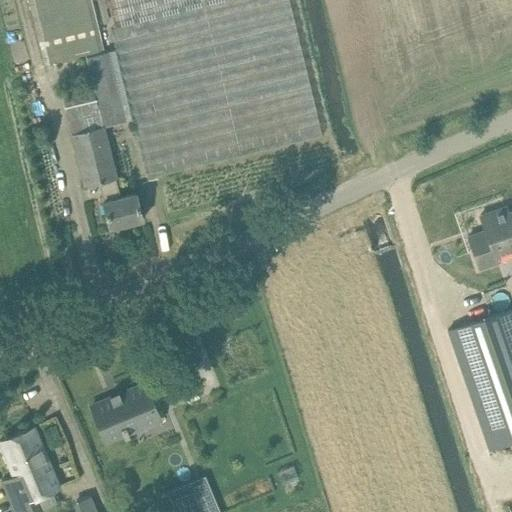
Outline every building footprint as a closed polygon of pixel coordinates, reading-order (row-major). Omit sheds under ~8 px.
[(92,0),(28,0),(36,41),(58,37),(61,55),(101,48),(92,0)] [(103,126),(132,118),(115,48),(103,51),(86,56),(92,83),(103,126)] [(63,90),(73,133),(103,126),(92,83),(63,90)] [(85,185),(98,182),(115,177),(103,126),(73,133),(72,133),(85,185)] [(119,197),(115,177),(98,182),(103,201),(102,201),(109,228),(142,220),(136,193),(119,197)] [(495,255),(511,248),(511,210),(497,216),(495,210),(480,216),(485,230),(468,236),(479,269),(497,262),(495,255)] [(511,440),(511,307),(447,330),(454,349),(490,449),(511,440)] [(91,405),(106,441),(159,419),(144,383),(119,394),(118,391),(117,392),(118,395),(111,397),(110,394),(109,395),(110,397),(91,405)] [(35,497),(59,487),(33,426),(0,440),(0,442),(14,475),(1,480),(14,511),(38,511),(41,511),(35,497)] [(200,510),(192,491),(171,500),(175,511),(218,511),(215,503),(200,510)] [(97,511),(89,492),(76,498),(82,511),(97,511)]
